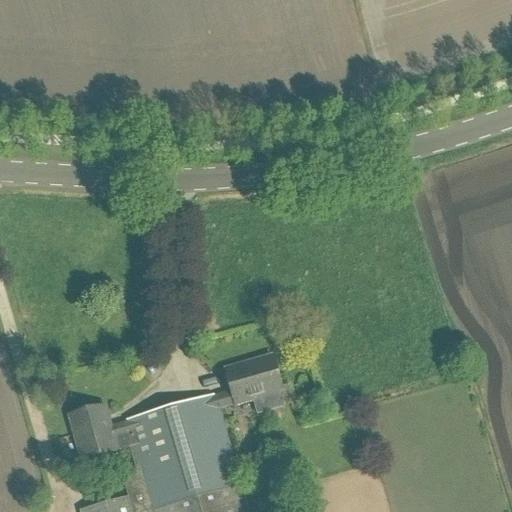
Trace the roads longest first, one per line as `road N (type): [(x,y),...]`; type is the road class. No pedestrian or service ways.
road 1 (primary): [(0,173),(179,183),(286,175),(511,118)]
road 2 (track): [(65,511),(0,292)]
